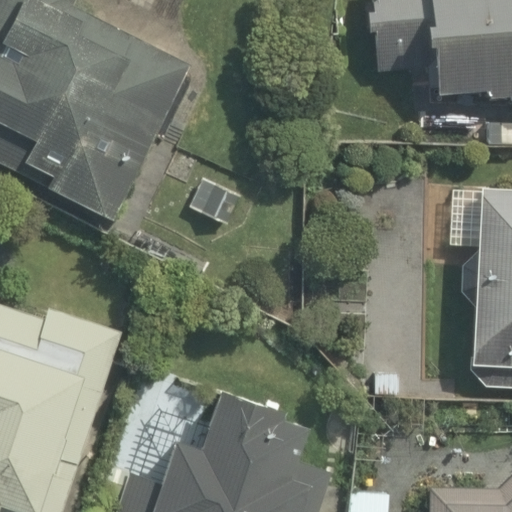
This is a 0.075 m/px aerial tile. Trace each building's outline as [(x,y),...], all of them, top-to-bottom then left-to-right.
[(511,0),(363,0),(369,76),(436,71),(438,106),(511,100),(511,0)] [(511,169),(486,168),(485,186),(472,393),(511,396),(511,169)] [(0,308),(0,511),(63,511),(131,337),(50,305),(42,325),(0,308)] [(164,485),(140,477),(126,511),(320,511),(333,476),(295,462),(306,432),(222,401),(201,458),(177,449),(164,485)] [(344,511),(511,511),(511,431),(343,434),(344,511)]
